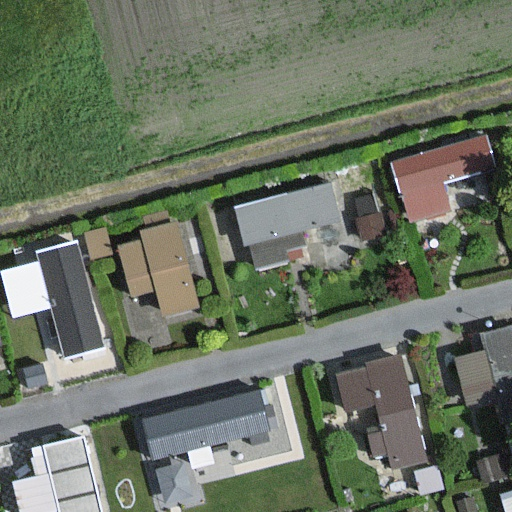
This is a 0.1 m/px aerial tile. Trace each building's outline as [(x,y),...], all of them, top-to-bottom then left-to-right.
[(479,124),(390,151),(411,217),(454,203),(445,173),(490,159),(479,124)] [(241,227),(340,213),(335,175),(236,189),(241,227)] [(159,280),(166,307),(201,299),(180,213),(116,228),(130,287),(159,280)] [(84,235),(7,249),(18,309),(56,302),(63,343),(102,336),(84,235)] [(0,315),(0,358),(11,356),(0,315)] [(511,322),(454,339),(468,390),(511,378),(511,322)] [(407,343),(333,357),(343,414),(368,409),(377,459),(426,450),(407,343)] [(279,377),(143,404),(162,499),(210,490),(205,465),(293,447),(279,377)] [(33,433),(36,471),(16,473),(19,510),(62,507),(62,511),(102,511),(96,428),(33,433)]
